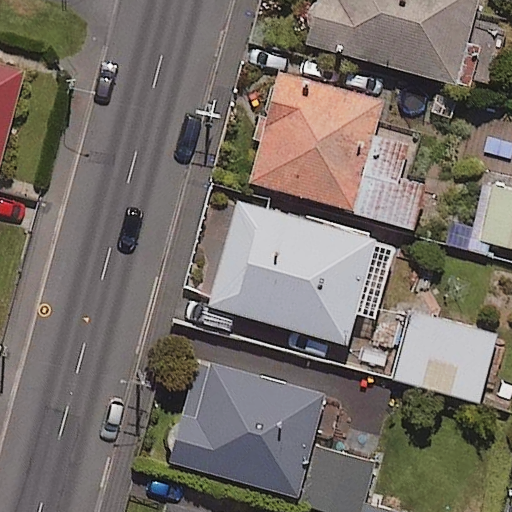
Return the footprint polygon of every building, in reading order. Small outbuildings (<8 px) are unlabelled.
[(483,0),(310,0),(297,45),(458,90),(483,0)] [(0,167),(26,72),(0,65),(0,167)] [(382,103),(280,74),(248,185),(413,231),(425,189),(398,181),(407,148),(372,138),(382,103)] [(511,120),(476,114),(466,169),(511,176),(511,120)] [(511,190),(492,186),(479,241),(511,248),(511,190)] [(376,243),(239,204),(209,308),(346,347),(376,243)] [(496,338),(413,314),(394,381),(477,405),(496,338)] [(325,399),(206,365),(190,421),(182,419),(169,463),(296,499),(325,399)] [(363,511),(377,460),(317,444),(301,507),(319,511),(363,511)]
